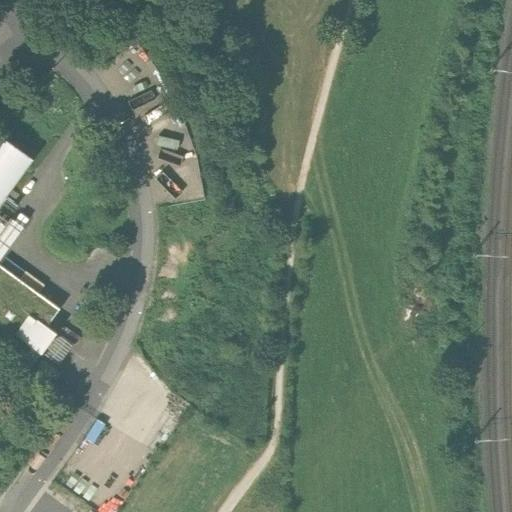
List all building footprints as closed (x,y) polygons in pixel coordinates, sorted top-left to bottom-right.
[(0,136),(0,204),(32,160),(0,136)] [(0,264),(25,229),(0,210),(0,264)] [(0,350),(19,364),(32,346),(46,327),(59,309),(0,265),(0,350)] [(72,346),(46,327),(32,346),(41,352),(59,364),(72,346)] [(41,352),(32,346),(19,364),(28,371),(41,352)]
